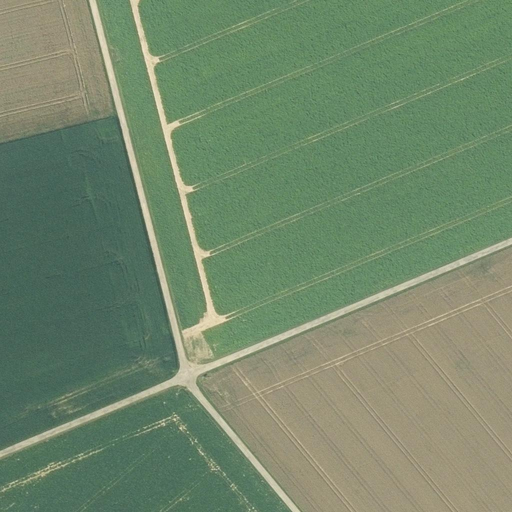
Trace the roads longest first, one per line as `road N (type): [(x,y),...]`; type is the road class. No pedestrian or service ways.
road 1 (track): [(91,0),(186,375)]
road 2 (unclassified): [(511,239),(186,375)]
road 3 (unclassified): [(186,375),(0,452)]
road 4 (unclassified): [(296,511),(186,375)]
